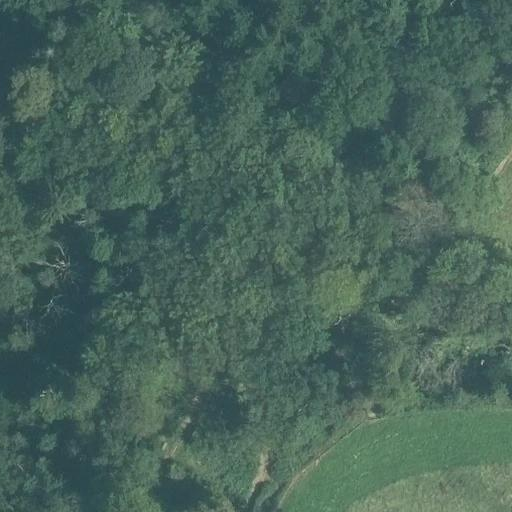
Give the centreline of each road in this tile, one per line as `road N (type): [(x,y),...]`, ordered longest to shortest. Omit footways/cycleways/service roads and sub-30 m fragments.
road 1 (track): [(0,87),(511,288)]
road 2 (track): [(216,357),(299,309),(415,302),(428,252)]
road 3 (track): [(367,300),(371,441)]
